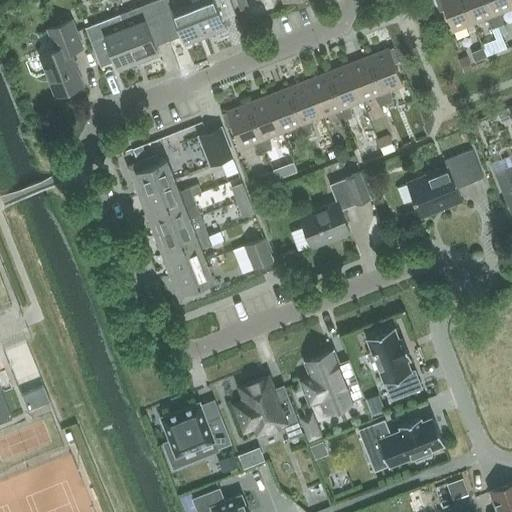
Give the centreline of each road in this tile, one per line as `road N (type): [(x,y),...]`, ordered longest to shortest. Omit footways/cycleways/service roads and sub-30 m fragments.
road 1 (residential): [(465,279),(429,263),(183,356),(156,345),(81,143),(95,116),(342,25),(344,0)]
road 2 (residential): [(511,462),(485,451),(439,334),(441,308),(465,279)]
road 3 (unknown): [(374,511),(491,457)]
